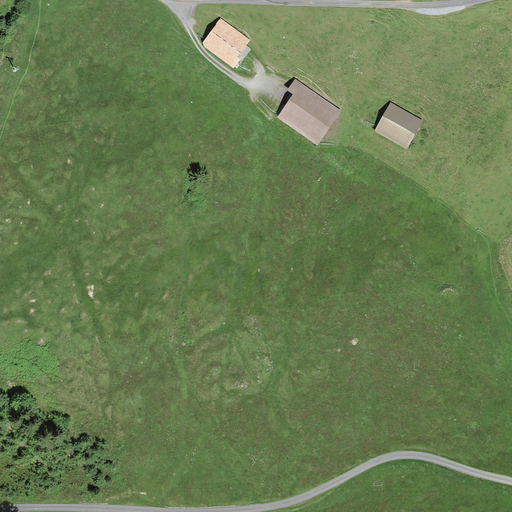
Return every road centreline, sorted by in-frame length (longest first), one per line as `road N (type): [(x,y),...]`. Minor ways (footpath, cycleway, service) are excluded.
road 1 (track): [(511,481),(397,455),(295,500),(187,511)]
road 2 (track): [(192,0),(475,0)]
road 3 (track): [(182,511),(0,508)]
